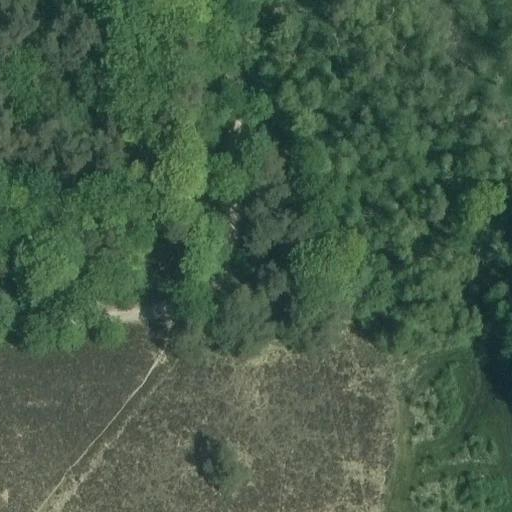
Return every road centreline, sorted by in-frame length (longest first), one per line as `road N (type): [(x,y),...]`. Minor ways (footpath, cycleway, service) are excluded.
road 1 (track): [(217,0),(237,93),(234,223),(220,275),(208,291),(170,310)]
road 2 (track): [(170,310),(0,322)]
